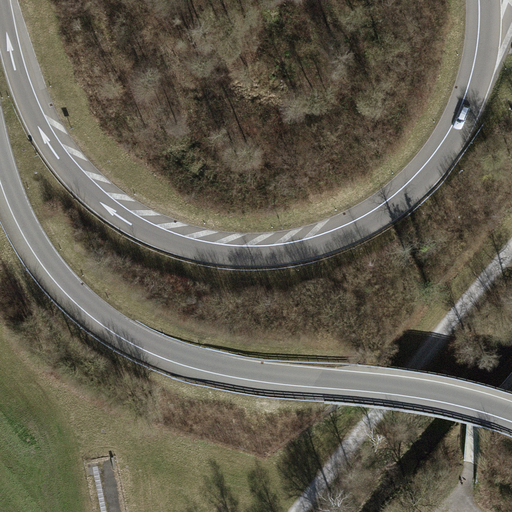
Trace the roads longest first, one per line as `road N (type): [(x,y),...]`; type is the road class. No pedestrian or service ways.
road 1 (motorway): [(488,0),(476,93),(431,171),(347,234),(262,254),(171,241),(134,224),(79,180),(27,99),(2,0)]
road 2 (motorway): [(0,150),(47,259),(95,311),(151,346),(219,368),(410,388),(511,412)]
road 3 (track): [(511,251),(294,511)]
road 4 (track): [(445,511),(465,488),(472,427),(511,380)]
